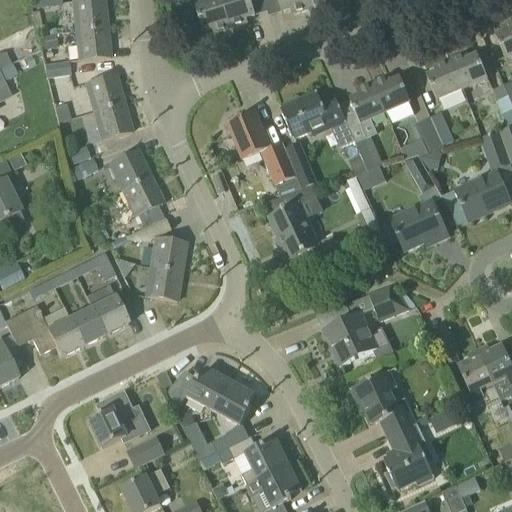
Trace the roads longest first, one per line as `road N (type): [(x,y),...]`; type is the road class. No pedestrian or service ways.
road 1 (residential): [(161,99),(255,63),(391,36),(470,0)]
road 2 (residential): [(221,319),(232,303),(235,262),(161,99)]
road 3 (residential): [(351,511),(286,380),(221,319)]
road 4 (residential): [(37,414),(221,319)]
